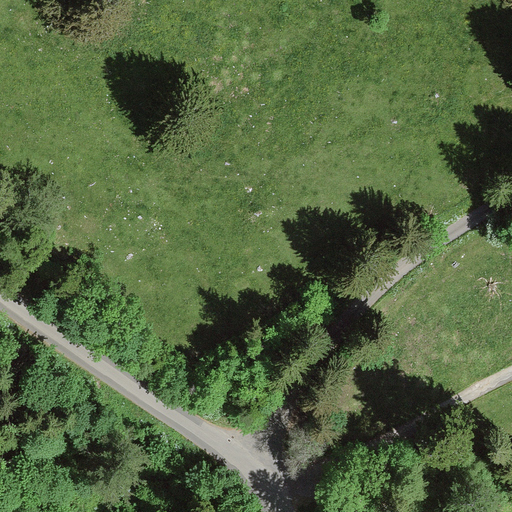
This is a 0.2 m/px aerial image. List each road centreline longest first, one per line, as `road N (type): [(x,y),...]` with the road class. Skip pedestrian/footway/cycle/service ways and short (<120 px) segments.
road 1 (unclassified): [(245,463),(360,305),(408,260),(511,197)]
road 2 (tertiary): [(0,295),(245,463)]
